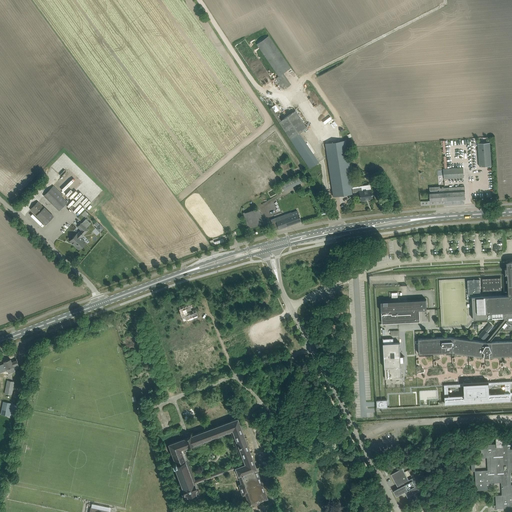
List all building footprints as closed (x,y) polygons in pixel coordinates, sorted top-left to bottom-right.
[(269,37),(257,45),(286,88),(292,84),(284,73),(291,68),(269,37)] [(321,116),(328,112),(323,102),(316,106),(321,116)] [(310,168),(319,162),(318,162),(299,133),(307,127),(296,110),(279,121),(290,138),(310,168)] [(327,124),(334,120),(329,112),(322,116),(327,124)] [(352,192),(353,192),(352,188),(354,188),(353,187),(352,187),(344,140),(326,143),(326,148),(324,148),(325,152),(327,152),(334,197),(352,194),(352,192)] [(479,166),(492,165),(491,165),(490,142),(477,143),(478,143),(480,166),(479,166)] [(443,169),(444,174),(439,174),(439,179),(450,178),(450,181),(463,180),(463,178),(464,177),(463,167),(462,167),(462,165),(459,165),(459,168),(457,168),(456,165),(448,165),(448,168),(443,169)] [(371,190),(370,184),(353,187),(354,188),(352,188),(353,192),(353,193),(359,192),(361,200),(372,198),(371,190)] [(59,211),(61,209),(64,207),(68,202),(62,196),(63,195),(53,185),(43,196),(59,211)] [(430,192),(430,196),(431,201),(466,199),(465,186),(440,188),(440,191),(430,192)] [(38,201),(30,209),(37,215),(36,215),(46,225),(54,216),(44,207),(38,201)] [(264,223),(258,208),(243,214),(249,229),(264,223)] [(271,220),(273,225),(274,230),(301,221),(299,216),(298,213),(292,216),(291,213),(271,220)] [(78,226),(81,230),(85,233),(88,230),(86,228),(91,223),(86,218),(81,223),(78,226)] [(100,224),(97,221),(94,224),(97,227),(96,228),(100,232),(104,228),(100,224)] [(85,233),(81,230),(77,234),(77,233),(70,240),(79,250),(86,243),(81,237),(85,233)] [(506,273),(508,273),(509,295),(502,295),(472,297),(473,306),(473,319),(493,318),(503,318),(505,319),(501,325),(500,326),(487,342),(486,342),(454,337),(448,337),(419,339),(419,354),(452,352),(486,357),(511,355),(511,380),(444,385),(445,404),(511,400),(511,260),(511,261),(509,261),(508,261),(507,262),(507,263),(507,268),(506,268),(506,273)] [(501,278),(482,279),(483,291),(502,290),(501,278)] [(480,279),(468,279),(469,295),(481,294),(480,279)] [(426,299),(381,302),(382,323),(408,322),(420,321),(419,310),(427,309),(426,299)] [(179,309),(182,318),(184,321),(198,315),(194,304),(179,309)] [(484,330),(478,336),(482,339),(487,333),(488,333),(494,327),(489,323),(483,329),(484,330)] [(401,356),(400,342),(394,343),(393,338),(383,339),(383,343),(385,368),(385,379),(402,378),(401,367),(401,362),(404,362),(404,356),(401,356)] [(7,369),(13,367),(13,369),(19,367),(17,360),(12,362),(10,359),(4,361),(7,369)] [(15,382),(7,380),(4,393),(12,395),(15,382)] [(394,392),(395,407),(437,404),(437,389),(394,392)] [(377,406),(377,408),(388,407),(387,399),(377,400),(377,402),(377,406)] [(3,401),(1,414),(10,416),(10,414),(13,403),(3,401)] [(183,438),(183,439),(169,444),(175,461),(172,462),(174,466),(175,465),(183,487),(181,488),(184,494),(182,495),(185,501),(187,502),(200,497),(201,494),(197,483),(235,468),(241,484),(239,485),(243,495),(245,494),(250,505),(268,498),(242,430),(242,429),(243,428),(242,426),(241,425),(240,426),(237,418),(207,430),(207,429),(183,438)] [(511,439),(504,440),(504,436),(496,436),(496,444),(480,445),(481,458),(487,457),(488,470),(475,471),(475,461),(471,461),(472,472),(475,472),(476,490),(489,489),(489,483),(501,482),(502,495),(496,495),(496,508),(511,507),(511,439)] [(398,470),(396,472),(391,474),(398,486),(399,485),(400,487),(394,490),(397,496),(405,491),(408,497),(422,490),(414,477),(409,480),(403,468),(398,470)]
